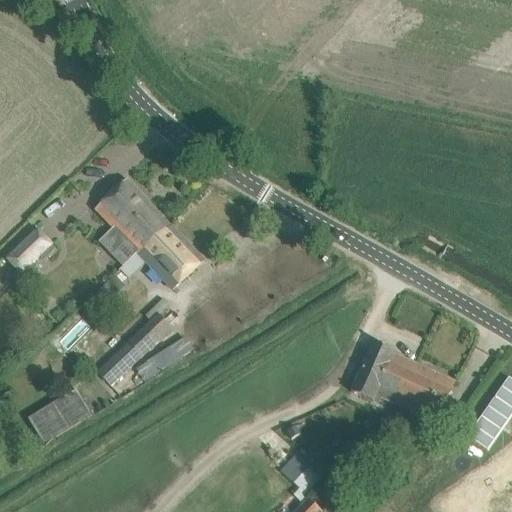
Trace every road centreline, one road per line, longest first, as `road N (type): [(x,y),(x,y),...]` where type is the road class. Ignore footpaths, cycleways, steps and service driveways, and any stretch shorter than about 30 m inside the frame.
road 1 (unclassified): [(400,269),(188,144),(106,59),(76,0)]
road 2 (unclassified): [(170,511),(347,371),(400,269)]
road 3 (unclassified): [(511,332),(400,269)]
